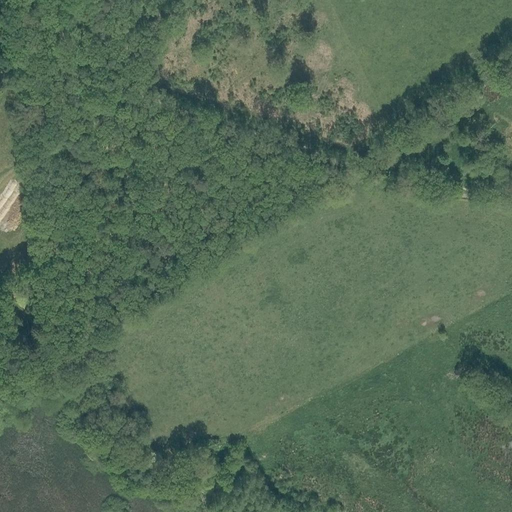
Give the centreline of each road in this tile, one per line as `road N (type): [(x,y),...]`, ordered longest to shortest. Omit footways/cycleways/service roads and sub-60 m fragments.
road 1 (track): [(32,59),(58,285),(270,146)]
road 2 (track): [(32,59),(270,146)]
road 3 (track): [(270,146),(395,186),(511,209)]
